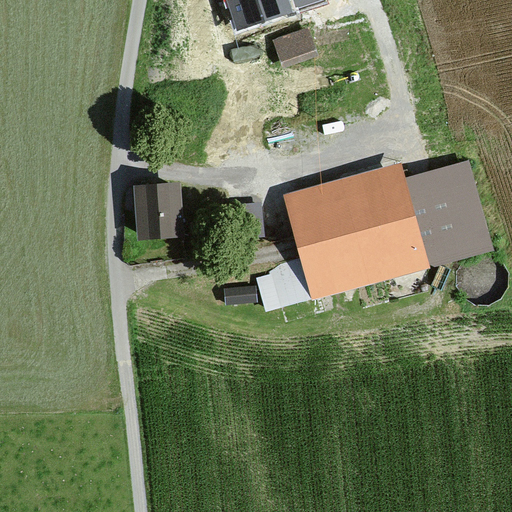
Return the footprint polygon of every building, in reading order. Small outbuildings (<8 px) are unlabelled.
[(221,0),(230,26),(307,0),(221,0)] [(307,27),(274,36),(282,65),(315,55),(307,27)] [(281,156),(333,149),(330,128),(278,135),(281,156)] [(472,155),(288,200),(313,302),(497,257),(472,155)] [(180,189),(134,190),(135,244),(181,242),(180,189)]
